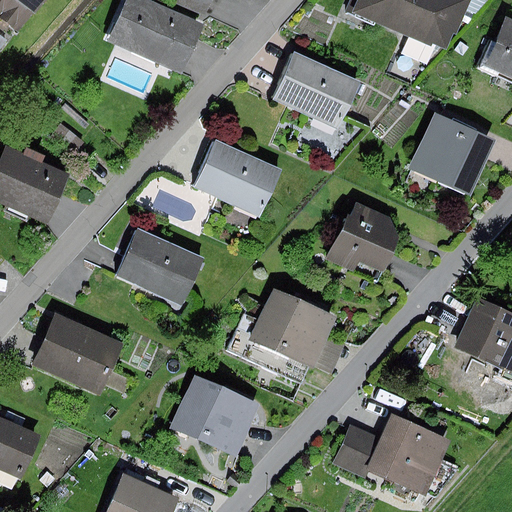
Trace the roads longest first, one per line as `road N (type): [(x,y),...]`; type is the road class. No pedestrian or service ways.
road 1 (residential): [(0,321),(286,0)]
road 2 (residential): [(511,196),(233,511)]
